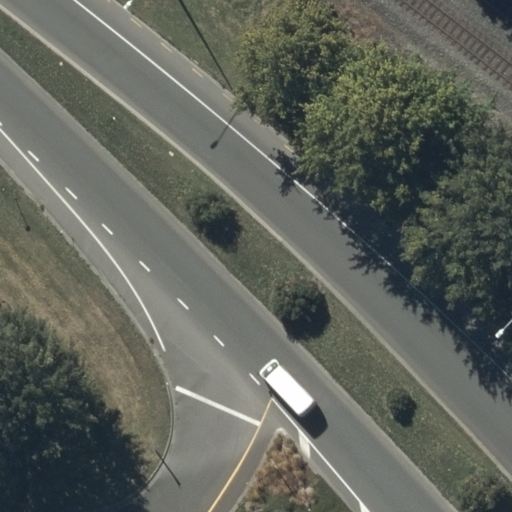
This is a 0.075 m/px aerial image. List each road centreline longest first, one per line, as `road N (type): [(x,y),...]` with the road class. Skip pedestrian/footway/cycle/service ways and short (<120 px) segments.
road 1 (trunk): [(40,0),(288,208),(511,419)]
road 2 (trunk): [(408,511),(267,349),(153,234)]
road 3 (trunk): [(166,511),(202,470),(213,432),(206,366),(153,234)]
road 4 (trunk): [(153,234),(0,90)]
